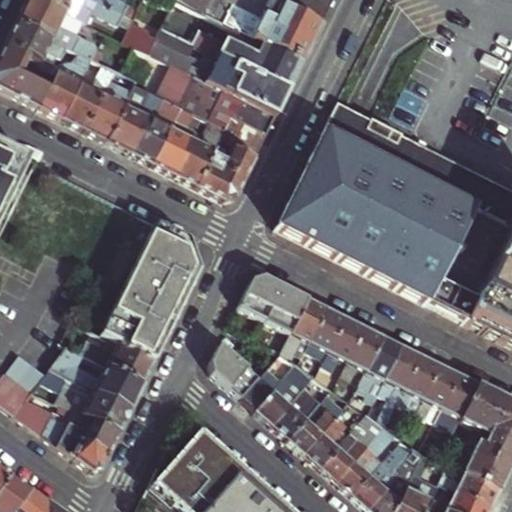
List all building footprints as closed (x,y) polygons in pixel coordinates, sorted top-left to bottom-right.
[(58,15),(28,0),(20,0),(15,11),(9,23),(66,52),(73,55),(85,62),(89,64),(94,54),(89,51),(88,45),(71,37),(52,27),(58,15)] [(28,0),(58,15),(78,25),(80,26),(86,15),(112,28),(118,18),(82,0),(28,0)] [(82,0),(118,18),(124,7),(109,0),(82,0)] [(169,0),(168,3),(236,38),(294,68),(301,53),(313,31),(271,11),(265,23),(239,10),(244,0),(169,0)] [(250,0),(271,11),(313,31),(328,0),(250,0)] [(71,37),(78,25),(58,15),(52,27),(71,37)] [(66,52),(9,23),(5,30),(0,40),(0,46),(23,58),(34,64),(37,59),(40,61),(45,64),(48,65),(54,66),(57,61),(60,63),(66,52)] [(141,57),(152,34),(128,23),(117,45),(141,57)] [(275,103),(280,95),(191,49),(154,30),(152,34),(141,57),(164,69),(186,80),(207,91),(229,102),(267,121),(275,103)] [(287,81),(294,68),(236,38),(231,47),(224,44),(222,47),(199,34),(191,49),(280,95),(287,81)] [(14,74),(23,58),(0,46),(0,95),(30,112),(42,89),(14,74)] [(42,70),(49,74),(42,89),(30,112),(43,118),(52,123),(72,85),(85,62),(73,55),(69,63),(58,67),(54,66),(48,65),(45,64),(42,70)] [(42,70),(45,64),(40,61),(37,66),(36,67),(42,70)] [(64,129),(75,135),(103,80),(99,78),(103,71),(97,68),(84,92),(72,85),(52,123),(64,129)] [(164,69),(148,101),(169,112),(186,80),(164,69)] [(104,81),(108,73),(103,71),(99,78),(103,80),(104,81)] [(86,141),(96,146),(125,89),(109,82),(112,76),(108,73),(104,81),(103,80),(75,135),(86,141)] [(186,80),(169,112),(191,124),(207,91),(186,80)] [(136,120),(129,116),(139,97),(125,89),(96,146),(109,153),(121,159),(132,139),(127,136),(136,120)] [(207,91),(191,124),(201,128),(212,134),(219,121),(229,102),(207,91)] [(136,120),(138,121),(148,101),(139,97),(129,116),(136,120)] [(148,101),(138,121),(136,120),(127,136),(132,139),(121,159),(132,165),(141,169),(169,112),(148,101)] [(263,128),(267,121),(229,102),(219,121),(257,140),(263,128)] [(175,162),(171,160),(179,143),(181,144),(186,135),(191,124),(169,112),(141,169),(156,177),(165,182),(175,162)] [(266,233),(511,362),(511,198),(391,138),(392,137),(381,132),(359,121),(354,130),(326,116),(266,233)] [(257,140),(219,121),(212,134),(184,192),(213,207),(224,202),(239,174),(257,140)] [(190,149),(181,144),(179,143),(171,160),(175,162),(165,182),(177,188),(184,192),(212,134),(201,128),(195,139),(190,149)] [(190,149),(195,139),(186,135),(181,144),(190,149)] [(0,218),(27,167),(0,152),(0,218)] [(178,246),(146,229),(124,272),(175,298),(187,275),(178,246)] [(100,319),(152,344),(164,320),(175,298),(124,272),(100,319)] [(283,333),(296,308),(251,285),(240,289),(227,315),(279,342),(280,340),(283,333)] [(290,365),(315,318),(305,313),(296,308),(283,333),(280,340),(279,342),(270,360),(279,367),(282,361),(290,365)] [(315,318),(290,365),(300,371),(307,357),(315,361),(333,327),(325,323),(315,318)] [(148,353),(152,344),(100,319),(90,340),(103,347),(141,366),(148,353)] [(327,367),(335,372),(353,337),(344,333),(333,327),(315,361),(308,375),(319,381),(327,367)] [(347,375),(354,378),(371,346),(364,343),(353,337),(335,372),(329,383),(339,388),(347,375)] [(136,376),(141,366),(103,347),(100,352),(74,339),(66,355),(130,387),(136,376)] [(364,384),(373,388),(390,356),(381,352),(371,346),(354,378),(347,391),(358,397),(364,384)] [(126,396),(130,387),(66,355),(53,348),(35,371),(46,376),(118,412),(126,396)] [(208,353),(197,373),(200,383),(228,407),(246,386),(208,353)] [(390,397),(408,365),(400,362),(390,356),(373,388),(366,400),(378,406),(384,394),(390,397)] [(403,423),(411,408),(428,376),(422,373),(408,365),(390,397),(370,436),(370,437),(379,443),(393,418),(403,423)] [(247,425),(257,434),(297,389),(301,384),(284,370),(266,391),(253,379),(246,386),(228,407),(247,425)] [(114,420),(118,412),(46,376),(38,387),(59,397),(55,406),(58,408),(56,413),(61,415),(105,438),(114,420)] [(411,408),(429,417),(445,385),(439,382),(428,376),(411,408)] [(0,377),(0,418),(12,402),(19,392),(0,377)] [(447,426),(464,394),(455,389),(445,385),(429,417),(447,426)] [(297,389),(257,434),(265,441),(272,448),(298,419),(301,416),(313,404),(297,389)] [(341,403),(325,391),(321,399),(326,403),(337,411),(341,403)] [(511,448),(511,418),(464,394),(447,426),(446,428),(463,437),(467,429),(481,436),(471,455),(464,452),(449,481),(486,499),(506,461),(511,448)] [(92,465),(95,459),(73,448),(77,440),(52,426),(54,421),(42,414),(40,417),(12,402),(0,418),(0,419),(38,448),(76,477),(87,474),(92,465)] [(301,416),(298,419),(272,448),(281,456),(290,464),(328,421),(337,411),(326,403),(309,422),(301,416)] [(344,417),(349,409),(341,403),(337,411),(344,417)] [(103,443),(105,438),(61,415),(57,422),(54,421),(52,426),(77,440),(73,448),(95,459),(103,443)] [(329,431),(333,426),(328,421),(290,464),(297,471),(305,478),(325,456),(318,450),(332,434),(329,431)] [(314,486),(321,492),(370,437),(370,436),(354,424),(339,440),(325,456),(305,478),(314,486)] [(332,434),(318,450),(325,456),(339,440),(332,434)] [(331,501),(336,506),(370,468),(364,462),(380,444),(379,443),(370,437),(321,492),(331,501)] [(271,511),(189,438),(141,490),(166,511),(271,511)] [(396,456),(401,449),(392,443),(388,450),(392,453),(396,456)] [(370,468),(336,506),(343,511),(360,511),(384,485),(381,481),(385,475),(394,461),(383,454),(370,468)] [(381,481),(384,485),(360,511),(384,511),(391,499),(394,491),(400,479),(393,474),(390,477),(385,475),(381,481)] [(486,499),(449,481),(440,498),(465,511),(479,511),(481,508),(486,499)] [(0,511),(15,493),(6,487),(0,482),(0,511)] [(413,511),(415,509),(418,503),(421,496),(407,489),(404,496),(400,504),(391,499),(384,511),(413,511)] [(391,499),(400,504),(404,496),(394,491),(391,499)] [(39,511),(15,493),(0,511),(39,511)] [(465,511),(440,498),(433,511),(465,511)] [(418,503),(415,509),(421,511),(425,506),(418,503)]
